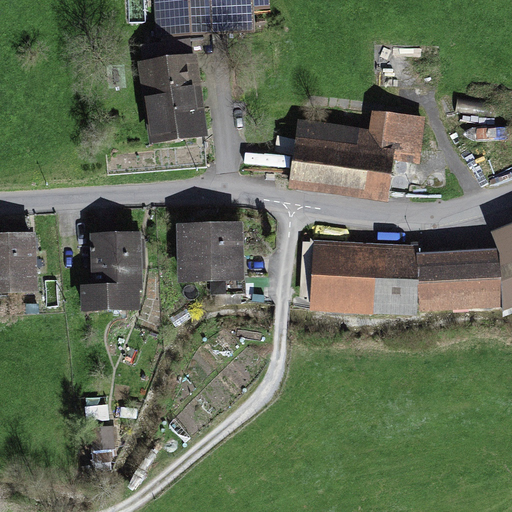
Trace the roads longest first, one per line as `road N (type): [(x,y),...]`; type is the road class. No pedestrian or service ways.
road 1 (unclassified): [(0,206),(217,193),(373,216),(449,216),(511,200)]
road 2 (track): [(293,204),(271,385),(118,511)]
